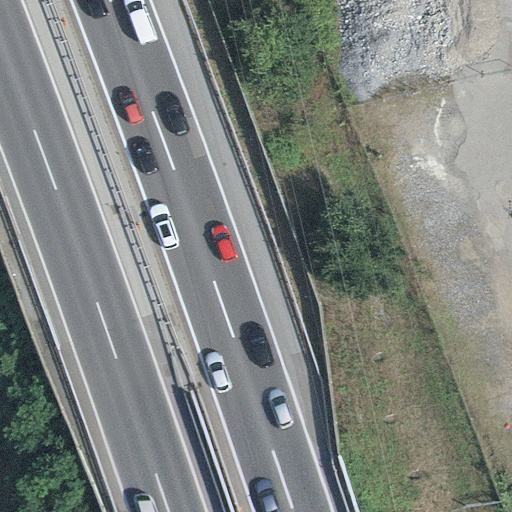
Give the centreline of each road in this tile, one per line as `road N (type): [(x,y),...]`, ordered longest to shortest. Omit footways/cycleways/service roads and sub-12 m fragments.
road 1 (motorway): [(288,511),(100,0)]
road 2 (motorway): [(0,45),(164,511)]
